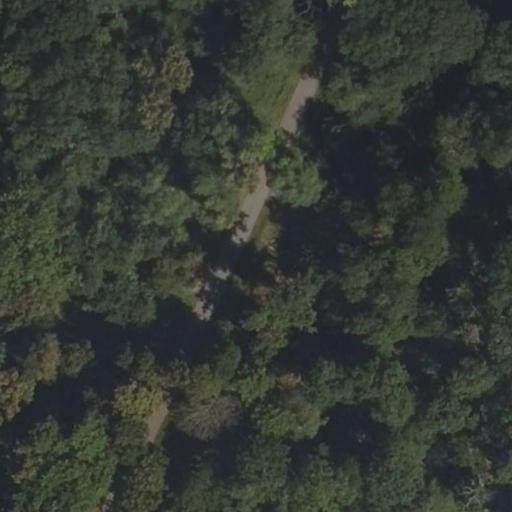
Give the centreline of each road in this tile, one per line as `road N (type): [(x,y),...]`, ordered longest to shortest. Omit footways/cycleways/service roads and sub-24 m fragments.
road 1 (track): [(327,0),(89,511)]
road 2 (track): [(511,190),(293,64),(112,0)]
